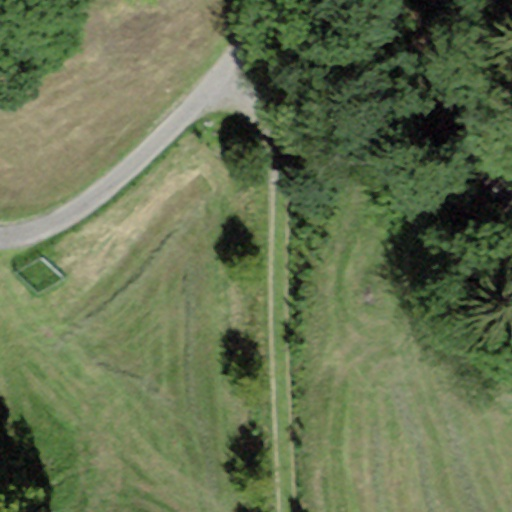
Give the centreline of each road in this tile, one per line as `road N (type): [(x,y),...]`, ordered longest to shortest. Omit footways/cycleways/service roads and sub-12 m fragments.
road 1 (track): [(287,511),(271,136),(245,90),(222,69),(272,0)]
road 2 (unclassified): [(222,69),(80,205),(0,238)]
road 3 (track): [(460,0),(452,83),(483,172),(511,194)]
